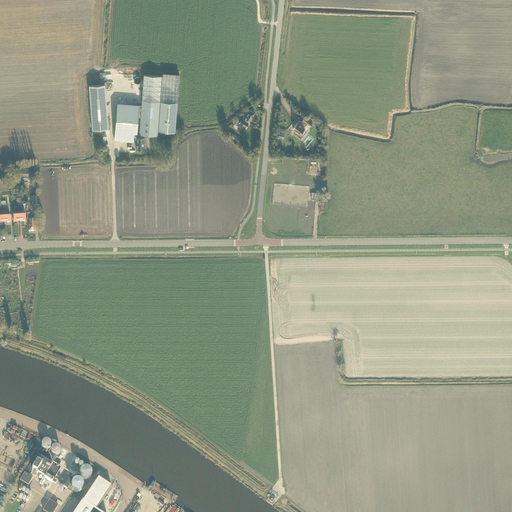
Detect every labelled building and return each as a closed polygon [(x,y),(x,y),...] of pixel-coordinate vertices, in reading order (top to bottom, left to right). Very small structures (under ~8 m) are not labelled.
[(116,108),(114,140),(120,140),(120,141),(133,142),(134,135),(137,135),(136,149),(144,149),(144,137),(137,137),(137,134),(157,135),(157,130),(175,131),(179,73),(162,72),(162,75),(143,74),(141,109),(116,108)] [(105,84),(88,85),(92,130),(108,128),(105,84)] [(246,127),(254,113),(249,110),(249,111),(247,110),(239,123),(246,127)] [(304,128),(306,126),(308,124),(310,126),(313,123),(305,117),(303,120),(301,122),(300,120),(298,123),(297,122),(293,128),(301,134),(305,128),(304,128)] [(240,140),(233,134),(231,137),(238,143),(240,140)] [(3,210),(4,223),(11,222),(10,214),(6,214),(6,209),(5,202),(3,203),(3,210)] [(46,440),(42,447),(48,451),(53,444),(46,440)] [(56,445),(51,452),(58,456),(62,449),(56,445)] [(38,451),(20,481),(28,486),(33,478),(29,476),(32,471),(44,478),(47,480),(52,483),(53,481),(54,481),(61,468),(53,463),(56,459),(44,451),(43,454),(38,451)] [(92,475),(92,474),(92,473),(91,473),(91,472),(91,471),(90,470),(90,469),(89,469),(88,468),(87,468),(86,468),(85,468),(84,468),(83,468),(82,469),(81,469),(81,470),(80,470),(80,471),(80,472),(79,472),(79,473),(79,474),(79,475),(79,476),(80,476),(80,477),(81,478),(81,479),(82,479),(83,479),(83,480),(84,480),(85,480),(86,480),(87,480),(88,480),(89,479),(90,478),(91,477),(91,476),(91,475),(92,475)] [(67,489),(73,478),(66,474),(60,485),(67,489)] [(99,479),(83,502),(97,511),(112,488),(99,479)] [(83,488),(83,487),(83,486),(83,485),(82,485),(82,484),(81,483),(80,483),(80,482),(79,482),(78,482),(77,482),(76,482),(75,482),(74,482),(74,483),(73,483),(73,484),(72,484),(72,485),(72,486),(71,487),(71,488),(71,489),(72,489),(72,490),(72,491),(73,491),(73,492),(74,492),(75,493),(76,493),(77,493),(78,493),(79,493),(80,493),(80,492),(81,492),(82,491),(82,490),(83,489),(83,488)] [(20,492),(16,490),(9,501),(12,504),(20,492)] [(135,501),(141,504),(146,496),(140,493),(135,501)] [(54,511),(58,506),(49,501),(43,511),(44,511),(54,511)] [(98,511),(82,501),(75,511),(98,511)]
